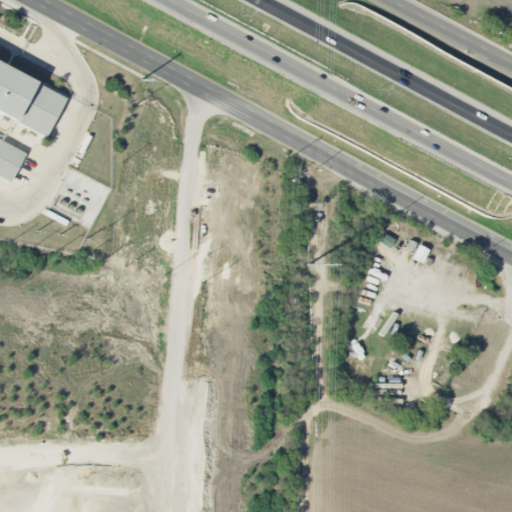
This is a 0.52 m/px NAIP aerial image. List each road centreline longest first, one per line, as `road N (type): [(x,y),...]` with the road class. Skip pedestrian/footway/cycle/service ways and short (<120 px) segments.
road 1 (secondary): [(34,0),(511,254)]
road 2 (motorway): [(165,0),(511,184)]
road 3 (motorway): [(511,135),(262,0)]
road 4 (track): [(180,307),(0,298)]
road 5 (secondary): [(511,64),(389,0)]
